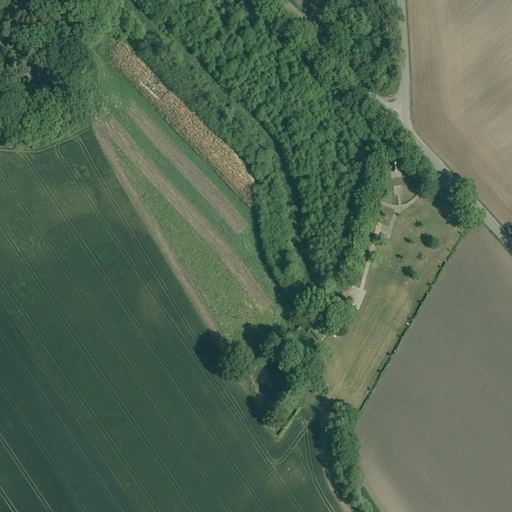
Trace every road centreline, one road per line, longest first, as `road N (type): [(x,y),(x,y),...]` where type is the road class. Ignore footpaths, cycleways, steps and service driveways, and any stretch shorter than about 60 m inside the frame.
road 1 (unclassified): [(397,119),(511,249)]
road 2 (unclassified): [(284,0),(397,119)]
